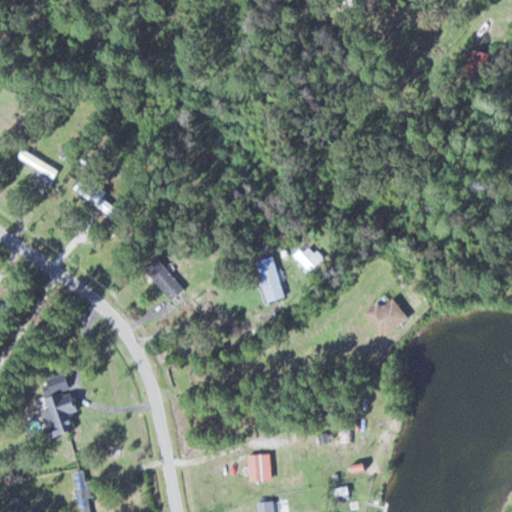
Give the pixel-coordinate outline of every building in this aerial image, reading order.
[(288,295),(278,259),(259,265),(269,301),(288,295)] [(188,294),(172,263),(157,271),(173,301),(188,294)] [(383,334),(414,324),(406,297),(374,306),(383,334)] [(70,406),(65,389),(44,396),(56,436),(80,429),(74,412),(85,409),(83,402),(70,406)] [(252,480),(276,480),(276,454),(252,454),(252,480)] [(97,511),(91,470),(78,472),(84,511),(97,511)] [(280,511),(280,501),(261,502),(261,511),(280,511)]
